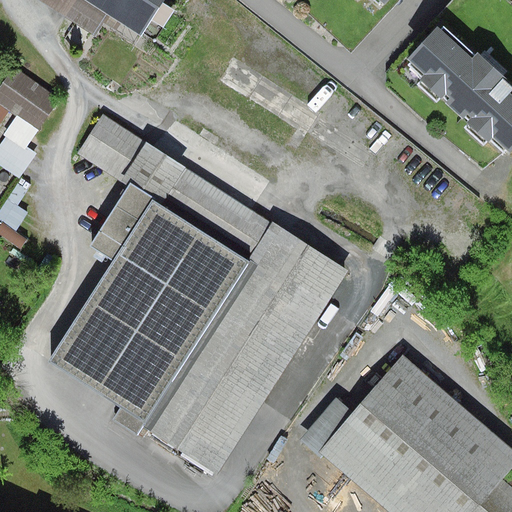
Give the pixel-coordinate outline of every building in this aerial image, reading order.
[(87,0),(38,0),(95,34),(108,14),(87,0)] [(87,0),(108,14),(140,34),(162,0),(87,0)] [(508,154),(511,149),(511,89),(501,80),(506,74),(479,49),(474,55),(442,25),(409,62),(424,75),(419,80),(442,100),(446,96),(470,119),(466,123),(489,144),(492,139),(508,154)] [(58,100),(13,69),(0,88),(0,103),(10,110),(17,115),(38,129),(58,100)] [(0,103),(0,124),(10,110),(0,103)] [(38,129),(17,115),(4,135),(7,137),(25,149),(38,129)] [(275,230),(104,116),(79,154),(130,189),(224,251),(250,268),(275,230)] [(25,149),(7,137),(0,147),(0,164),(20,178),(35,156),(25,149)] [(27,191),(18,185),(0,210),(0,219),(17,231),(29,213),(17,205),(27,191)] [(250,268),(224,251),(130,189),(93,245),(117,261),(50,361),(120,407),(111,420),(137,437),(144,427),(213,471),(343,275),(275,230),(250,268)] [(11,253),(4,263),(20,274),(27,265),(11,253)] [(373,421),(349,402),(315,443),(398,511),(493,511),(511,489),(511,445),(418,367),(373,421)] [(511,511),(511,489),(493,511),(511,511)]
